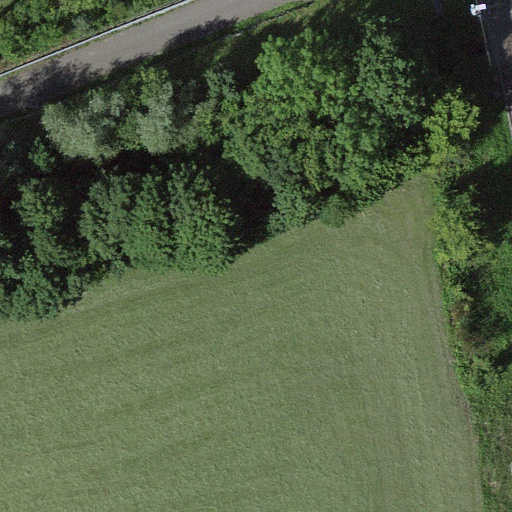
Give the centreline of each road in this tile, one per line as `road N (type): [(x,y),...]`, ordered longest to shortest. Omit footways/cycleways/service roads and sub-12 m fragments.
road 1 (trunk): [(116,0),(93,290),(62,511)]
road 2 (unclassified): [(268,0),(0,115)]
